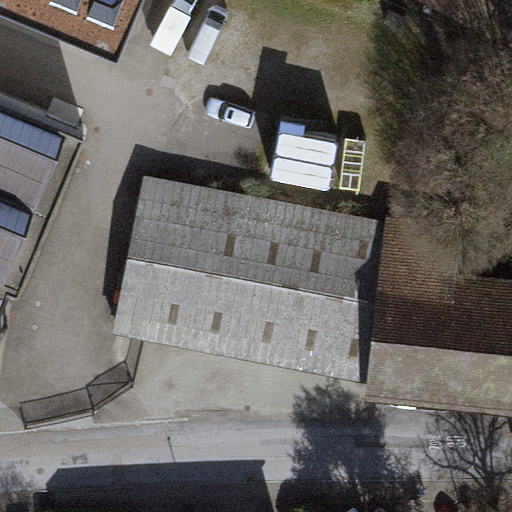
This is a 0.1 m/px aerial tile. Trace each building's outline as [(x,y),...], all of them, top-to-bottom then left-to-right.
[(29,0),(128,37),(143,0),(29,0)] [(0,315),(86,111),(0,76),(0,315)] [(289,118),(284,166),(338,172),(343,124),(289,118)] [(395,215),(146,176),(115,338),(375,383),(395,215)] [(463,220),(395,215),(375,383),(373,401),(511,411),(511,277),(458,271),(463,220)]
